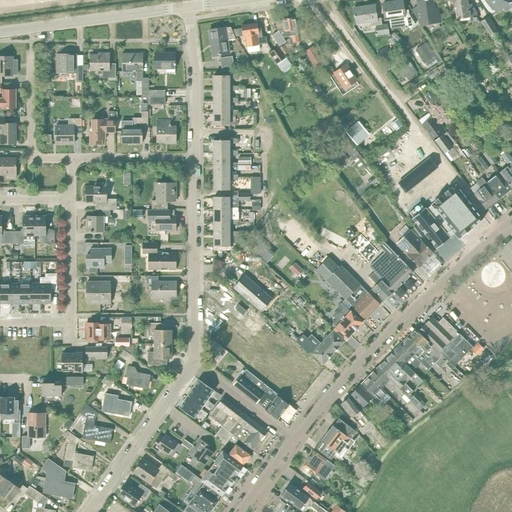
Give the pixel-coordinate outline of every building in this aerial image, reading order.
[(417,7),(412,10),(422,27),(426,25),(442,22),(441,14),(438,14),(437,8),(433,9),(431,0),(423,0),(416,1),(417,7)] [(467,0),(449,0),(451,11),(455,10),(456,19),(470,17),(470,21),(477,20),(476,12),(473,7),(472,7),(471,4),(468,5),(467,0)] [(511,0),(488,0),(497,12),(502,8),(503,7),(506,12),(511,7),(511,6),(511,0)] [(403,1),(382,4),(384,20),(389,19),(390,24),(405,22),(409,28),(415,24),(408,14),(408,10),(404,11),(403,1)] [(374,5),(354,8),(356,24),(370,22),(371,26),(381,24),(380,18),(376,19),(374,5)] [(489,16),(480,22),(489,36),(490,36),(492,39),(498,35),(496,32),(497,31),(489,16)] [(278,31),(272,36),(279,46),(285,42),(282,37),(291,36),(292,42),(298,41),(295,18),(283,19),(283,20),(276,21),(278,31)] [(257,23),(241,25),(243,36),(246,35),(247,46),(268,43),(267,36),(263,36),(262,29),(258,29),(257,23)] [(387,40),(386,34),(382,34),(381,25),(375,26),(377,41),(387,40)] [(226,27),(209,30),(213,56),(229,53),(228,40),(235,39),(230,27),(226,27)] [(425,45),(415,51),(424,64),(425,63),(427,66),(435,61),(438,65),(442,62),(435,51),(430,54),(425,45)] [(278,46),(269,53),(277,64),(286,57),(278,46)] [(313,47),(305,52),(316,68),(323,63),(313,47)] [(76,53),(56,53),(56,73),(76,73),(76,81),(83,81),(83,69),(76,69),(76,53)] [(98,55),(90,55),(90,70),(108,70),(108,78),(115,78),(115,63),(110,63),(110,53),(98,53),(98,55)] [(149,97),(149,90),(149,78),(143,78),(143,53),(122,53),(122,71),(136,71),(136,81),(141,81),(141,97),(147,97),(149,97)] [(154,53),(154,68),(175,68),(175,53),(154,53)] [(0,83),(2,83),(2,75),(13,76),(13,75),(17,75),(17,68),(16,68),(16,60),(13,60),(13,56),(0,55),(0,83)] [(232,56),(220,58),(222,71),(228,71),(229,71),(232,71),(234,69),(233,65),(232,56)] [(398,63),(393,67),(396,71),(397,70),(403,78),(406,76),(408,79),(417,73),(406,58),(402,61),(404,64),(401,67),(398,63)] [(355,80),(347,66),(335,73),(335,74),(344,87),(355,80)] [(436,67),(427,73),(431,79),(440,73),(436,67)] [(213,76),(213,88),(229,88),(229,86),(229,78),(238,78),(238,73),(228,73),(228,76),(213,76)] [(477,73),(472,76),(481,90),(487,87),(477,73)] [(317,84),(310,89),(314,96),(322,91),(317,84)] [(229,100),(229,97),(229,90),(238,90),(238,86),(229,86),(229,88),(213,88),(213,100),(229,100)] [(0,108),(3,108),(15,108),(15,90),(3,90),(3,98),(0,97),(0,108)] [(429,91),(423,95),(435,111),(441,106),(429,91)] [(511,103),(511,99),(508,93),(502,96),(509,106),(511,103)] [(237,97),(229,97),(229,100),(213,100),(213,112),(229,112),(229,110),(229,102),(238,102),(238,100),(237,100),(237,97)] [(238,110),(229,110),(229,112),(213,112),(213,124),(214,124),(224,124),(229,124),(229,114),(238,114),(238,110)] [(92,133),(90,133),(90,144),(102,144),(102,140),(105,140),(105,133),(115,133),(114,111),(108,111),(108,119),(107,119),(107,120),(91,120),(92,133)] [(121,127),(121,143),(142,143),(142,127),(136,127),(136,123),(148,123),(148,111),(142,111),(142,118),(132,117),(132,127),(121,127)] [(4,117),(0,116),(0,129),(1,130),(1,144),(16,144),(16,124),(4,124),(4,117)] [(432,118),(422,125),(432,139),(442,132),(432,118)] [(55,126),(55,144),(74,144),(74,133),(81,133),(81,119),(69,119),(69,126),(55,126)] [(397,119),(391,124),(396,131),(402,125),(397,119)] [(170,120),(157,120),(157,142),(164,142),(165,143),(176,143),(176,127),(170,127),(170,120)] [(358,122),(346,132),(357,145),(369,135),(358,122)] [(229,153),(229,150),(229,143),(238,143),(238,138),(229,138),(229,135),(219,135),(219,140),(213,140),(213,153),(229,153)] [(453,147),(443,135),(435,141),(444,153),(453,147)] [(350,142),(344,147),(362,171),(369,166),(350,142)] [(238,150),(229,150),(229,153),(213,153),(213,165),(229,165),(229,163),(229,155),(238,155),(238,150)] [(488,150),(483,153),(492,165),(496,170),(498,169),(494,163),(497,161),(488,150)] [(511,158),(505,150),(501,154),(508,163),(511,160),(511,158)] [(342,151),(327,163),(334,171),(349,160),(342,151)] [(492,165),(483,153),(478,157),(487,168),(492,165)] [(430,158),(420,166),(427,175),(437,167),(430,158)] [(0,175),(6,175),(6,178),(7,178),(7,179),(16,179),(16,178),(16,159),(10,159),(10,161),(5,161),(5,159),(0,159),(0,175)] [(251,165),(238,165),(238,163),(229,163),(229,165),(213,165),(213,177),(229,177),(229,175),(229,167),(238,167),(238,170),(250,170),(251,165)] [(498,174),(502,178),(504,180),(511,189),(511,188),(511,169),(509,165),(498,174)] [(420,166),(416,169),(423,179),(427,175),(420,166)] [(416,169),(411,172),(419,182),(423,179),(416,169)] [(411,172),(407,176),(415,185),(419,182),(411,172)] [(491,189),(498,199),(511,189),(504,180),(502,178),(501,179),(498,174),(486,183),(491,189)] [(229,177),(213,177),(213,189),(229,189),(229,179),(238,179),(238,175),(229,175),(229,177)] [(407,176),(399,183),(406,192),(415,185),(407,176)] [(95,186),(86,186),(86,202),(98,202),(98,210),(116,210),(116,199),(106,199),(106,183),(95,183),(95,186)] [(152,201),(152,210),(165,210),(167,210),(168,201),(175,201),(176,183),(155,183),(155,192),(158,192),(158,201),(152,201)] [(420,204),(409,213),(413,217),(412,218),(437,248),(441,245),(445,242),(450,238),(449,237),(455,233),(459,239),(462,236),(463,237),(472,230),(471,229),(483,219),(471,204),(472,204),(467,199),(465,197),(466,197),(463,193),(462,194),(462,193),(462,192),(459,189),(456,185),(452,188),(451,187),(444,192),(446,194),(442,197),(441,195),(434,200),(435,202),(426,209),(425,208),(424,208),(420,204)] [(498,199),(491,189),(490,190),(486,185),(474,194),(486,208),(498,199)] [(229,197),(213,197),(213,209),(229,209),(229,207),(238,207),(238,200),(250,200),(250,193),(246,193),(238,193),(238,195),(229,195),(229,197)] [(229,209),(213,209),(213,221),(229,221),(229,219),(238,219),(238,207),(229,207),(229,209)] [(98,217),(86,217),(86,231),(90,231),(90,232),(92,232),(92,231),(104,231),(104,223),(108,223),(107,217),(110,217),(110,210),(98,210),(98,217)] [(152,210),(148,210),(148,221),(156,221),(156,231),(176,231),(176,216),(169,216),(169,211),(165,210),(152,210)] [(0,243),(13,244),(13,230),(2,230),(2,216),(0,215),(0,243)] [(35,245),(35,236),(35,216),(24,216),(24,230),(13,230),(13,244),(24,243),(24,245),(35,245)] [(46,216),(35,216),(35,236),(40,236),(40,244),(55,243),(55,230),(46,230),(46,216)] [(238,219),(229,219),(229,221),(213,221),(213,233),(229,233),(229,231),(229,224),(238,224),(238,219)] [(411,230),(397,243),(406,253),(406,254),(418,267),(420,265),(428,274),(440,263),(432,254),(433,253),(421,240),(420,240),(411,230)] [(238,231),(229,231),(229,233),(213,233),(213,246),(229,246),(229,236),(234,236),(234,243),(238,243),(245,236),(244,234),(238,234),(238,231)] [(361,234),(351,244),(368,262),(377,253),(367,243),(369,242),(361,234)] [(340,237),(331,248),(338,255),(348,245),(340,237)] [(369,266),(374,272),(392,292),(413,272),(383,241),(379,246),(384,252),(369,266)] [(143,243),(143,254),(148,254),(148,270),(176,270),(176,253),(157,253),(157,243),(143,243)] [(92,255),(86,255),(87,268),(89,268),(89,272),(97,272),(97,268),(104,268),(104,262),(111,262),(111,249),(92,249),(92,255)] [(329,257),(316,270),(326,280),(345,300),(346,299),(354,308),(365,319),(372,326),(386,311),(380,305),(354,280),(340,265),(339,267),(329,257)] [(295,262),(289,268),(298,276),(303,270),(295,262)] [(392,292),(374,272),(369,277),(376,285),(372,289),(383,301),(392,292)] [(41,283),(41,303),(51,303),(51,289),(57,289),(57,292),(57,274),(46,274),(46,277),(40,277),(41,283)] [(158,275),(145,276),(146,283),(151,283),(151,297),(176,298),(176,282),(158,282),(158,275)] [(244,275),(234,287),(261,311),(271,299),(244,275)] [(110,282),(87,282),(87,303),(110,303),(110,282)] [(0,303),(10,304),(10,284),(0,283),(0,303)] [(20,284),(20,304),(31,303),(30,283),(20,284)] [(31,303),(41,303),(41,283),(30,283),(31,303)] [(10,304),(20,304),(20,284),(10,284),(10,304)] [(336,312),(332,316),(336,319),(333,323),(336,326),(335,328),(346,339),(362,322),(351,311),(350,312),(341,303),(337,307),(339,308),(336,312)] [(440,351),(443,354),(450,361),(449,362),(454,366),(473,347),(460,334),(443,318),(438,323),(432,318),(419,331),(440,351)] [(154,336),(154,343),(172,343),(172,329),(161,329),(161,322),(147,322),(147,336),(154,336)] [(110,324),(101,324),(101,323),(87,323),(87,341),(101,341),(101,340),(110,339),(110,324)] [(416,328),(401,343),(413,355),(421,362),(428,369),(435,362),(440,367),(445,362),(440,357),(443,354),(440,351),(419,331),(416,328)] [(303,333),(296,340),(309,352),(311,351),(312,352),(312,353),(323,363),(344,341),(332,331),(328,336),(326,334),(322,338),(324,339),(321,343),(311,334),(308,337),(303,333)] [(129,338),(115,338),(115,346),(129,346),(129,338)] [(172,343),(154,343),(154,352),(147,352),(147,364),(162,364),(162,357),(172,357),(172,343)] [(401,343),(393,351),(413,370),(417,366),(421,362),(413,355),(401,343)] [(478,343),(471,350),(477,355),(484,349),(478,343)] [(107,347),(86,347),(86,356),(96,356),(96,358),(108,358),(107,347)] [(124,349),(119,356),(131,364),(135,358),(133,356),(124,349)] [(390,379),(407,397),(413,391),(405,383),(411,378),(418,386),(423,381),(414,373),(413,370),(393,351),(378,368),(390,379)] [(62,354),(62,371),(82,371),(83,353),(76,353),(76,354),(62,354)] [(128,365),(125,377),(127,377),(126,384),(148,389),(151,374),(134,371),(134,367),(128,365)] [(277,419),(289,405),(277,395),(278,394),(247,368),(234,384),(277,419)] [(407,397),(390,379),(378,368),(369,376),(381,388),(384,385),(399,400),(404,395),(407,397)] [(381,388),(369,376),(362,384),(374,396),(390,411),(392,409),(383,400),(388,395),(381,388)] [(83,377),(66,377),(66,385),(83,385),(83,377)] [(105,377),(101,382),(110,388),(114,382),(105,377)] [(199,379),(192,389),(207,399),(214,390),(199,379)] [(55,383),(43,383),(43,396),(63,396),(62,385),(55,385),(55,383)] [(359,386),(351,395),(363,407),(372,398),(359,386)] [(192,389),(186,398),(201,408),(207,399),(192,389)] [(105,393),(102,411),(110,413),(129,416),(132,402),(117,399),(118,396),(105,393)] [(416,393),(409,399),(416,407),(421,401),(422,400),(416,393)] [(209,415),(218,423),(221,419),(221,417),(226,411),(230,416),(237,408),(224,397),(209,415)] [(351,397),(342,405),(352,417),(351,418),(355,424),(364,434),(370,429),(384,447),(388,443),(351,397)] [(15,398),(1,398),(1,413),(1,418),(11,418),(21,418),(21,405),(21,401),(15,401),(15,398)] [(186,398),(179,407),(194,418),(201,408),(186,398)] [(86,404),(80,413),(86,417),(82,437),(111,443),(113,429),(94,425),(95,419),(99,413),(86,404)] [(268,432),(237,408),(230,416),(226,411),(221,417),(221,419),(218,423),(222,426),(214,436),(225,445),(233,434),(252,450),(259,440),(261,441),(268,432)] [(29,436),(23,436),(23,448),(30,448),(30,437),(45,437),(45,413),(29,413),(29,436)] [(322,440),(317,447),(331,459),(336,452),(340,455),(343,452),(342,451),(345,447),(349,449),(355,441),(351,438),(357,431),(352,428),(354,427),(344,415),(341,419),(339,418),(334,425),(333,425),(321,440),(322,440)] [(69,418),(65,424),(70,427),(73,422),(69,418)] [(64,459),(63,465),(91,470),(94,456),(75,452),(77,445),(76,445),(80,439),(67,431),(64,436),(69,439),(67,443),(68,443),(65,459),(64,459)] [(157,439),(151,447),(159,453),(161,450),(168,455),(177,443),(165,434),(160,441),(157,439)] [(198,449),(192,456),(197,459),(196,461),(198,462),(199,461),(205,465),(213,453),(206,448),(208,445),(200,439),(195,447),(198,449)] [(185,440),(182,444),(190,450),(193,445),(185,440)] [(223,451),(218,458),(229,466),(235,459),(244,465),(247,461),(249,460),(251,457),(251,455),(236,444),(229,455),(223,451)] [(303,465),(315,474),(316,473),(324,480),(324,479),(323,478),(332,465),(334,466),(326,460),(326,459),(314,451),(303,465)] [(24,460),(17,455),(13,460),(20,465),(24,460)] [(26,458),(22,463),(29,468),(33,463),(26,458)] [(48,458),(42,468),(47,472),(43,492),(72,498),(75,483),(64,481),(66,471),(61,467),(48,458)] [(137,468),(134,472),(157,488),(162,481),(164,482),(168,476),(173,479),(175,483),(179,477),(161,464),(158,469),(143,458),(138,466),(137,466),(136,467),(137,468)] [(229,466),(218,458),(202,479),(195,474),(191,480),(196,484),(184,500),(189,504),(185,510),(188,511),(198,511),(199,511),(200,511),(210,511),(219,501),(217,500),(221,494),(223,495),(230,485),(230,486),(238,476),(237,475),(244,466),(244,465),(235,459),(229,466)] [(345,464),(338,458),(333,464),(340,470),(345,464)] [(182,464),(176,472),(189,482),(191,480),(195,474),(182,464)] [(0,468),(0,493),(9,480),(2,475),(4,471),(0,468)] [(9,480),(0,493),(11,501),(16,494),(21,498),(28,488),(20,482),(12,477),(9,480)] [(34,481),(31,485),(35,488),(38,484),(40,481),(36,478),(34,482),(34,481)] [(127,481),(118,494),(134,505),(141,495),(145,497),(150,490),(140,483),(137,488),(127,481)] [(321,492),(317,488),(308,482),(303,488),(316,498),(321,492)] [(310,498),(291,484),(282,495),(301,510),(310,498)] [(48,498),(30,486),(24,493),(37,502),(37,507),(35,511),(56,511),(43,508),(44,503),(48,498)]
